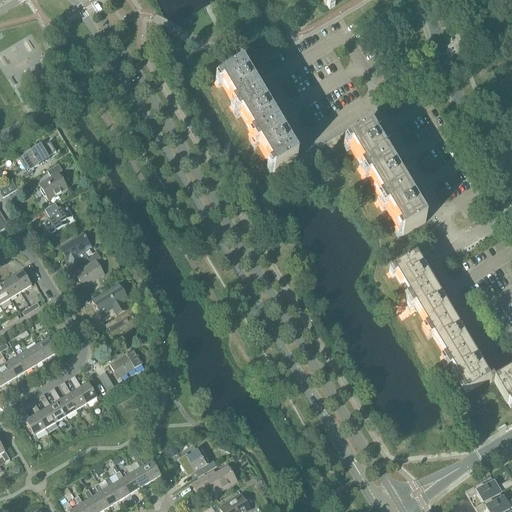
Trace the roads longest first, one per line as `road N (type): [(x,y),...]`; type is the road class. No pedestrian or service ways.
road 1 (primary): [(73,0),(379,511)]
road 2 (primary): [(398,505),(93,0)]
road 3 (residential): [(0,251),(32,258),(84,353),(76,370),(0,416)]
road 4 (unclassified): [(459,243),(378,97),(445,58)]
road 5 (unclassified): [(511,193),(457,96),(445,58)]
road 6 (unclassified): [(482,348),(431,260),(459,243)]
road 7 (unclassified): [(398,505),(504,441)]
